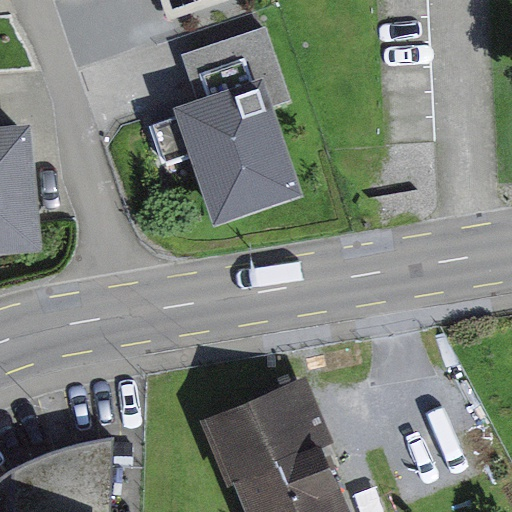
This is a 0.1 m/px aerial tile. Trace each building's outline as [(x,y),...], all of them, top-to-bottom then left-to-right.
[(167,0),(175,19),(230,0),(167,0)] [(188,53),(203,96),(266,74),(279,112),(304,103),(276,23),(188,53)] [(193,155),(216,222),(306,192),(279,112),(266,74),(203,96),(176,105),(179,115),(157,123),(171,163),(193,155)] [(0,252),(43,249),(33,121),(0,123),(0,252)] [(238,483),(237,481),(326,443),(328,446),(340,441),(311,374),(205,420),(233,485),(238,483)] [(0,511),(121,511),(123,436),(55,446),(17,462),(0,478),(0,511)] [(356,511),(328,446),(326,443),(237,481),(238,483),(250,511),(356,511)]
